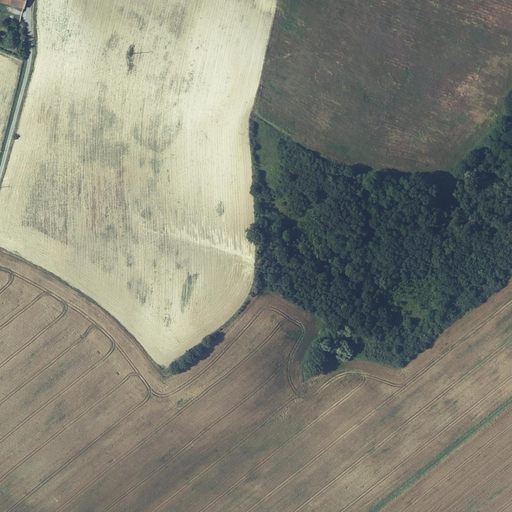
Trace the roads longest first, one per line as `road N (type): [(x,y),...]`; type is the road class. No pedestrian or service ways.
road 1 (track): [(372,511),(511,399)]
road 2 (unclassified): [(30,0),(26,77),(0,175)]
